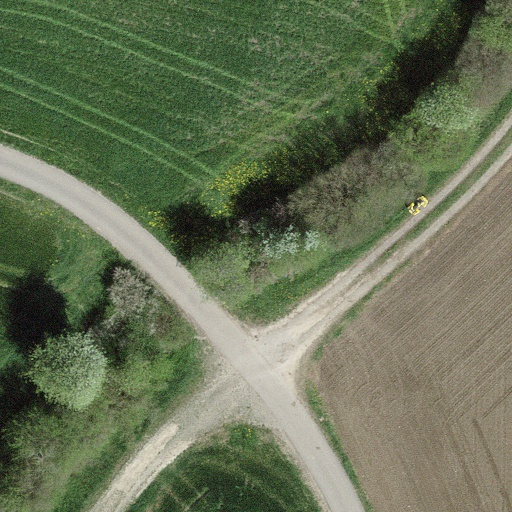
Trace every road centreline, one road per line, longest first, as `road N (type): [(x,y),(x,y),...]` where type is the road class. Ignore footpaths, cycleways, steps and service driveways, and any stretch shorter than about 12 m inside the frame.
road 1 (track): [(104,511),(168,440),(249,387),(353,288),(431,234),(511,136)]
road 2 (tertiary): [(328,511),(154,251),(49,188),(0,171)]
